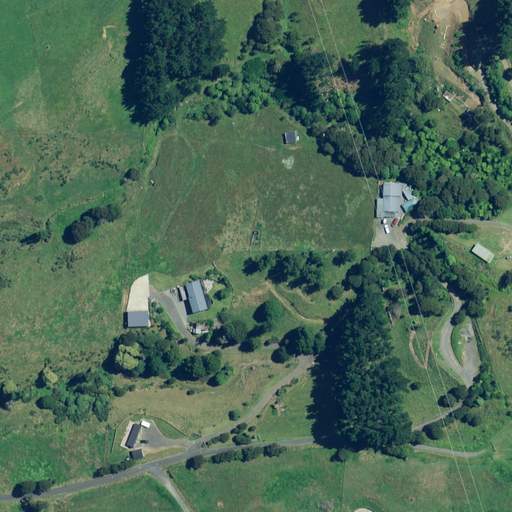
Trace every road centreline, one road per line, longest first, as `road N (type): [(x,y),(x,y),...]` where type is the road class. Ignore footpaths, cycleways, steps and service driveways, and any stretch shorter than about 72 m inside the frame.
road 1 (unclassified): [(0,484),(256,434),(330,431),(461,439),(511,474)]
road 2 (unknown): [(476,446),(453,339),(436,308),(438,277),(392,209),(407,183),(429,171),(511,177)]
